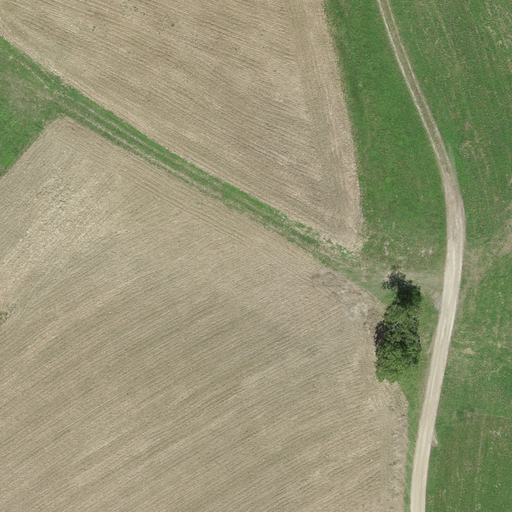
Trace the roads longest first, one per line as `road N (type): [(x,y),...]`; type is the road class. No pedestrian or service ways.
road 1 (track): [(0,78),(93,138),(447,310)]
road 2 (track): [(380,0),(450,194),(455,231),(439,362)]
road 3 (track): [(416,511),(439,362)]
